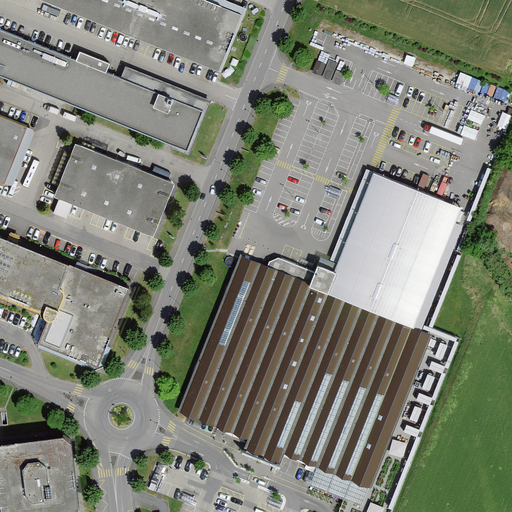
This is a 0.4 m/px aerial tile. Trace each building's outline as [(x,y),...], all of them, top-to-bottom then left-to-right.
[(204,0),(39,0),(61,9),(68,11),(73,14),(80,16),(85,18),(91,21),(98,23),(103,26),(108,28),(114,30),(120,32),(125,34),(129,36),(135,39),(142,41),(149,44),(157,47),(163,50),(168,52),(170,53),(177,56),(182,57),(188,60),(194,62),(198,64),(203,66),(209,68),(215,71),(219,72),(242,15),(204,0)] [(0,74),(0,75),(6,77),(67,102),(72,104),(76,106),(161,140),(168,143),(174,145),(173,147),(189,153),(211,101),(211,99),(125,65),(120,77),(106,71),(109,61),(80,49),(76,59),(68,55),(62,53),(55,50),(49,48),(43,45),(36,43),(29,40),(21,36),(14,34),(8,31),(2,29),(0,27),(0,74)] [(333,77),(338,59),(329,57),(328,61),(317,58),(313,71),(333,77)] [(0,180),(5,183),(13,164),(15,157),(18,151),(20,145),(28,126),(23,124),(17,121),(11,119),(5,117),(0,114),(0,180)] [(81,143),(76,142),(74,147),(54,195),(73,202),(142,230),(153,235),(175,182),(81,143)] [(268,265),(240,254),(239,257),(178,410),(188,414),(318,467),(371,487),(432,333),(421,329),(423,322),(467,207),(373,171),(366,168),(356,192),(327,267),(318,264),(314,271),(297,264),(289,261),(281,258),(279,257),(270,261),(268,265)] [(0,229),(0,288),(51,310),(39,341),(99,365),(133,284),(83,264),(0,229)] [(63,434),(0,441),(0,511),(73,511),(80,504),(72,440),(63,434)] [(381,511),(385,505),(372,499),(366,511),(381,511)]
